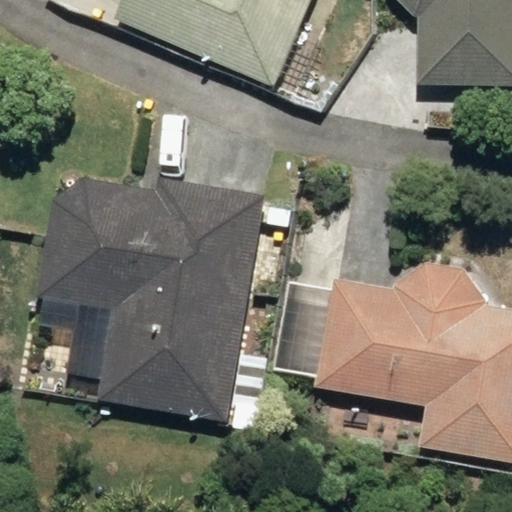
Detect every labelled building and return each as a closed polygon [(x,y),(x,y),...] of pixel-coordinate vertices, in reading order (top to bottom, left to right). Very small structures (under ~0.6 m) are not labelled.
[(134,0),(124,25),(287,93),(326,0),(134,0)] [(430,89),(511,89),(511,0),(408,0),(430,21),(430,89)] [(111,404),(240,423),(276,201),(172,184),(169,197),(90,186),(64,203),(48,302),(124,315),(111,404)] [(431,455),(511,468),(511,313),(495,311),(497,303),(478,277),(437,268),(405,290),(405,296),(348,286),(329,391),(439,411),(431,455)] [(170,442),(161,482),(202,491),(211,452),(170,442)]
